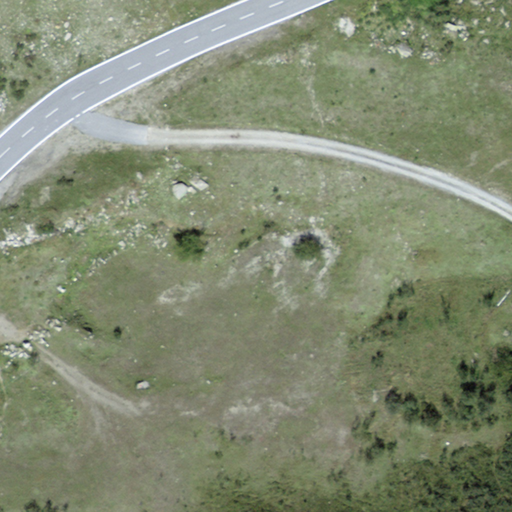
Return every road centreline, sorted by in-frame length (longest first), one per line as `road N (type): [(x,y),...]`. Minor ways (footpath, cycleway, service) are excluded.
road 1 (track): [(60,103),(106,128),(339,150),(468,190),(511,217)]
road 2 (secondary): [(282,0),(60,103),(0,154)]
